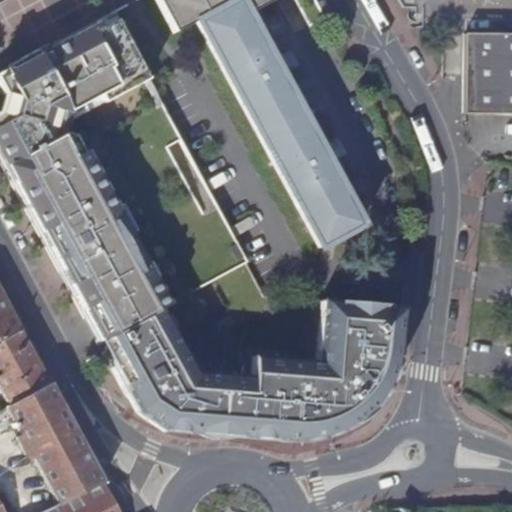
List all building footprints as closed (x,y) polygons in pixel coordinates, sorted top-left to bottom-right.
[(316,244),(357,222),(246,14),(272,0),(295,0),(309,26),(324,18),(314,0),(155,0),(171,29),(193,17),(316,244)] [(90,179),(68,138),(61,136),(56,126),(58,118),(99,96),(103,103),(147,80),(115,20),(99,29),(96,23),(79,33),(14,67),(0,74),(0,93),(1,95),(5,96),(0,116),(0,162),(35,228),(86,325),(96,344),(104,340),(159,310),(153,300),(159,297),(150,279),(144,283),(137,269),(142,265),(126,234),(124,235),(111,211),(113,210),(94,176),(90,179)] [(485,117),(511,117),(511,37),(464,37),(463,98),(463,116),(485,117)] [(0,339),(17,331),(0,300),(0,339)] [(314,363),(251,358),(249,378),(193,374),(159,310),(104,340),(117,365),(108,370),(121,396),(154,425),(182,433),(194,434),(205,435),(239,433),(250,435),(273,441),(282,443),(296,444),(312,442),(321,440),(334,436),(342,432),(350,427),(357,423),(364,417),(371,410),(377,403),(382,395),(386,387),(391,376),(394,367),(397,352),(401,309),(319,302),(314,363)] [(46,384),(17,331),(0,339),(0,390),(9,406),(47,385),(46,384)] [(99,483),(47,385),(9,406),(5,408),(19,434),(19,436),(15,438),(24,455),(29,453),(42,477),(49,489),(57,504),(99,483)] [(115,511),(99,483),(57,504),(41,511),(115,511)]
